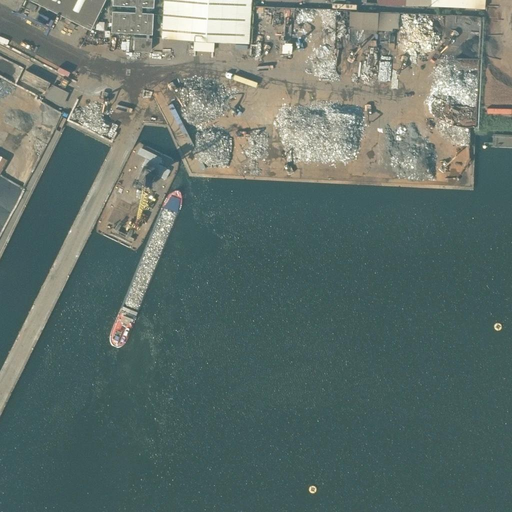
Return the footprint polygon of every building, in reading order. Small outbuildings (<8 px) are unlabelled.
[(32,0),(91,29),(105,0),(32,0)] [(112,17),(111,32),(146,34),(146,38),(134,37),(133,49),(151,50),(151,38),(149,38),(149,34),(151,34),(152,34),(153,13),(151,13),(148,13),(142,13),(142,7),(153,8),(153,0),(112,0),(112,5),(135,7),(135,12),(114,11),(112,11),(112,17)] [(249,43),(251,0),(163,0),(162,38),(249,43)] [(196,42),(196,49),(214,51),(215,43),(196,42)] [(68,93),(52,85),(45,97),(61,106),(68,93)]
